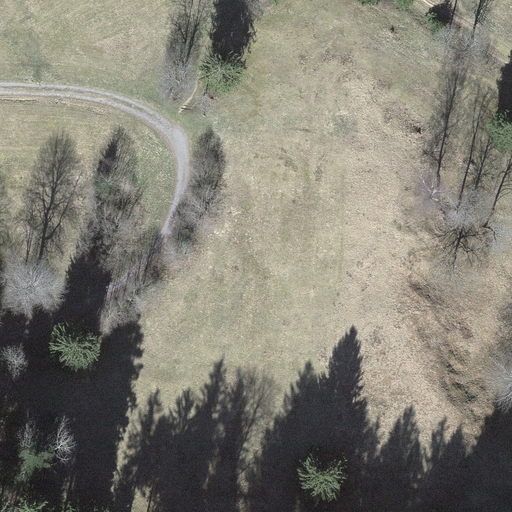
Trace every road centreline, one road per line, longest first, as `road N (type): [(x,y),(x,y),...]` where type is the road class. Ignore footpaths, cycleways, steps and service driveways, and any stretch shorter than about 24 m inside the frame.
road 1 (track): [(178,134),(185,172),(174,225),(154,253),(80,311),(0,343)]
road 2 (track): [(0,90),(118,95),(178,134)]
road 3 (track): [(237,0),(178,134)]
